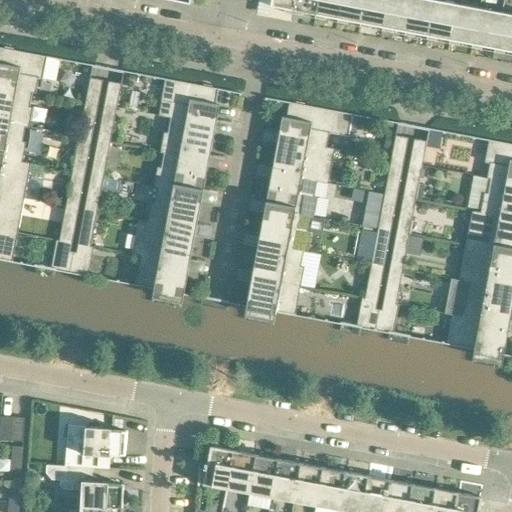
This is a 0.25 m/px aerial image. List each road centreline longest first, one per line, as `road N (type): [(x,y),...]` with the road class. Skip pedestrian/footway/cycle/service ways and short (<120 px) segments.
road 1 (residential): [(511,466),(167,399)]
road 2 (residential): [(511,96),(266,50)]
road 3 (residential): [(266,50),(219,290)]
road 4 (residential): [(217,41),(0,0)]
road 5 (residential): [(167,399),(0,367)]
